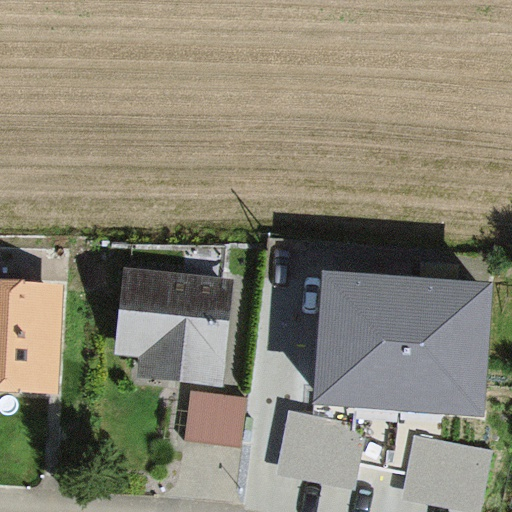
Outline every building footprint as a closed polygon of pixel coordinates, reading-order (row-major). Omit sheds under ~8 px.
[(227,287),(125,277),(117,356),(219,366),(227,287)] [(324,397),(473,408),(482,290),(333,279),(324,397)] [(0,382),(51,384),(54,292),(0,290),(0,382)] [(235,398),(184,393),(180,441),(231,445),(235,398)] [(447,511),(487,511),(507,437),(435,419),(414,504),(447,511)]
